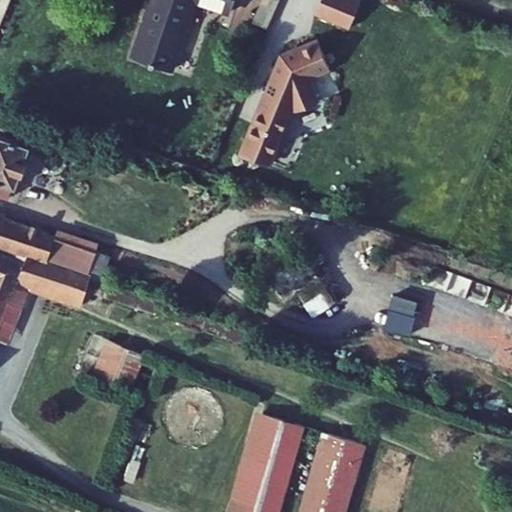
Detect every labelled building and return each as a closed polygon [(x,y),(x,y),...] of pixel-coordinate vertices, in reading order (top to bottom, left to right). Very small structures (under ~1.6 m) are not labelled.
[(225,0),(241,5),(242,0),(159,0),(141,51),(182,65),(204,0),(225,0)] [(320,0),(315,15),(350,27),(360,0),(320,0)] [(327,57),(314,28),(293,38),(294,40),(279,47),(274,59),(271,58),(259,89),(262,90),(245,134),(243,133),(238,145),(255,151),(256,149),(268,154),(270,149),(272,150),(281,127),(279,126),(290,98),(293,97),(294,100),(317,90),(307,66),(327,57)] [(46,130),(19,120),(14,133),(10,131),(0,157),(0,186),(22,195),(27,180),(32,181),(45,145),(41,143),(46,130)] [(237,173),(196,159),(189,180),(230,194),(237,173)] [(25,230),(0,221),(0,251),(23,259),(66,273),(75,247),(36,234),(38,227),(28,223),(25,230)] [(120,291),(66,273),(23,259),(20,265),(0,257),(0,318),(10,294),(108,326),(115,307),(120,291)] [(266,339),(174,309),(120,291),(115,307),(260,356),(266,339)] [(119,358),(81,345),(68,382),(106,396),(119,358)] [(262,511),(297,419),(260,405),(218,511),(262,511)] [(326,511),(348,453),(310,439),(283,511),(326,511)]
